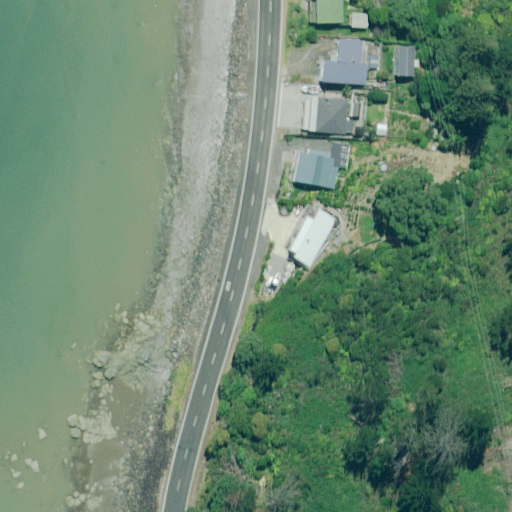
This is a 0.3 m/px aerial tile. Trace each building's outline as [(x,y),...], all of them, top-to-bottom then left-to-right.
[(340,0),(313,0),(313,22),(340,23),(340,0)] [(367,14),(350,13),(350,27),(366,27),(367,14)] [(364,84),(365,69),(380,70),(381,48),(366,47),(366,41),(336,40),(335,61),(321,61),(320,82),(364,84)] [(413,60),(413,47),(395,47),(395,76),(413,76),(413,67),(419,67),(419,60),(413,60)] [(362,101),(307,97),(305,131),(355,135),(356,121),(360,121),(362,101)] [(332,159),(297,153),(292,181),(334,188),(338,168),(331,166),(332,159)] [(333,219),(315,210),(310,219),(304,216),(284,255),(309,268),(333,219)]
